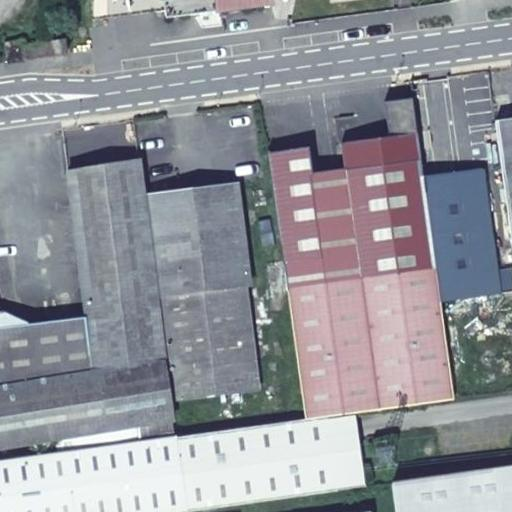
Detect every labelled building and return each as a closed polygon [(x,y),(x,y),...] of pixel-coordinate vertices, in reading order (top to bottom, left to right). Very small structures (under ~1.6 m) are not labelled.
[(167,0),(170,17),(275,6),(273,0),(167,0)] [(11,62),(29,59),(27,46),(26,39),(8,41),(11,62)] [(27,46),(29,59),(70,54),(68,41),(27,46)] [(511,119),(500,121),(511,213),(511,119)] [(327,417),(356,413),(456,400),(443,300),(426,175),(420,132),(345,144),(363,278),(367,305),(292,314),(307,420),(327,417)] [(310,148),(269,153),(285,263),(326,257),(310,148)] [(141,161),(105,167),(68,173),(87,319),(88,325),(2,337),(0,323),(0,447),(140,426),(173,421),(141,161)] [(486,167),(426,175),(443,300),(502,292),(486,167)] [(151,197),(176,402),(252,392),(238,287),(252,285),(240,185),(151,197)] [(363,278),(289,288),(292,314),(367,305),(363,278)] [(88,325),(87,319),(28,328),(3,312),(0,311),(0,323),(2,337),(88,325)] [(341,470),(363,467),(356,413),(327,417),(336,471),(341,470)] [(142,442),(0,460),(0,511),(182,511),(187,511),(338,491),(336,471),(327,417),(307,420),(176,437),(142,442)] [(140,426),(142,442),(176,437),(173,421),(140,426)] [(363,467),(341,470),(344,490),(366,487),(363,467)] [(511,511),(511,467),(392,484),(395,511),(511,511)] [(341,470),(336,471),(338,491),(344,490),(341,470)]
